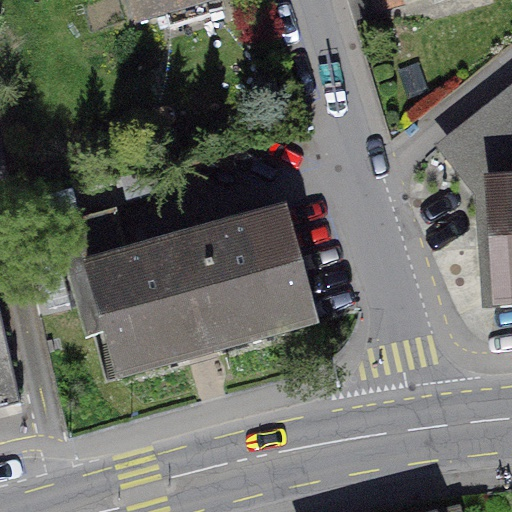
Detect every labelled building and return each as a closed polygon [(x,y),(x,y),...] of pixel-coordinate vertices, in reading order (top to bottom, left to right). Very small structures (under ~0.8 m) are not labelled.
[(245,0),(131,0),(142,34),(246,0),(245,0)] [(431,0),(369,0),(375,17),(431,0)] [(511,307),(511,92),(450,142),(484,189),(488,278),(490,308),(511,307)] [(156,173),(121,180),(126,204),(161,196),(156,173)] [(293,211),(88,268),(122,388),(207,364),(326,332),(293,211)] [(0,402),(16,399),(18,407),(21,406),(0,316),(0,402)]
